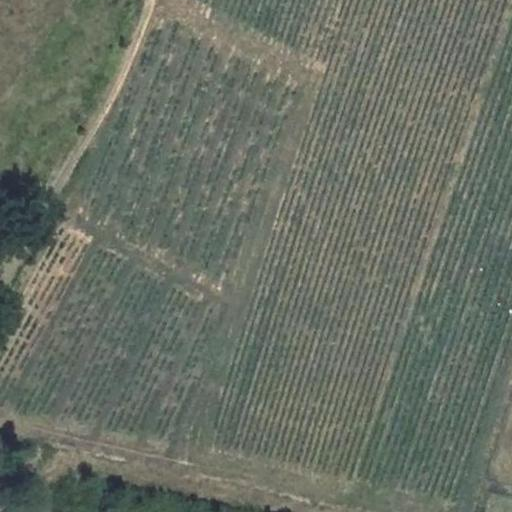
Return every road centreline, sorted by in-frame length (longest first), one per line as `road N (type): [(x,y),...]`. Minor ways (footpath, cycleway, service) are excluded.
road 1 (track): [(320,511),(0,433)]
road 2 (track): [(0,291),(117,82),(149,0)]
